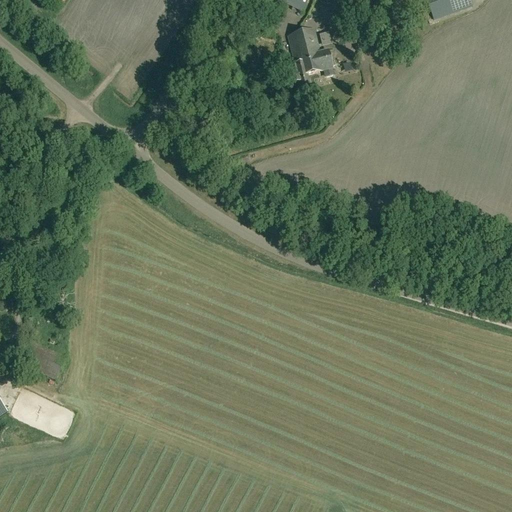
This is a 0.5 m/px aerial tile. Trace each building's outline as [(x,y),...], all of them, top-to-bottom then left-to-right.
[(277,0),(302,13),(308,0),(277,0)] [(372,0),(351,0),(368,8),(372,0)] [(470,4),(469,0),(429,0),(427,1),(433,17),(470,4)] [(502,14),(507,8),(495,0),(493,0),(489,5),(502,14)] [(314,30),(295,35),(305,76),(324,71),(326,76),(327,77),(332,76),(333,74),(332,69),(333,69),(332,67),(334,66),(335,65),(334,62),(332,61),(331,61),(328,51),(320,53),(314,30)] [(295,35),(288,37),(294,60),(289,61),(290,66),(290,67),(297,93),(305,91),(305,89),(311,87),(308,76),(305,76),(295,35)] [(66,359),(20,338),(10,360),(56,381),(66,359)] [(24,393),(16,411),(53,427),(61,409),(24,393)]
